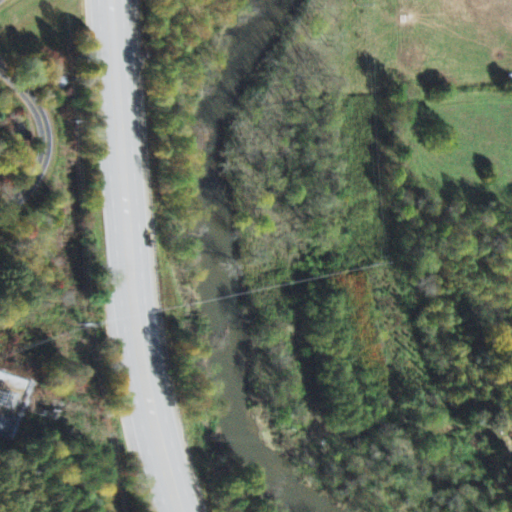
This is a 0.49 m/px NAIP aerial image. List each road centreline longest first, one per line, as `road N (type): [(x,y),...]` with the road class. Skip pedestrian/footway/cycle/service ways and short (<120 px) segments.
road 1 (trunk): [(112,0),(128,236),(154,416),(185,511)]
road 2 (residential): [(0,65),(35,102),(48,139),(38,174),(0,212)]
